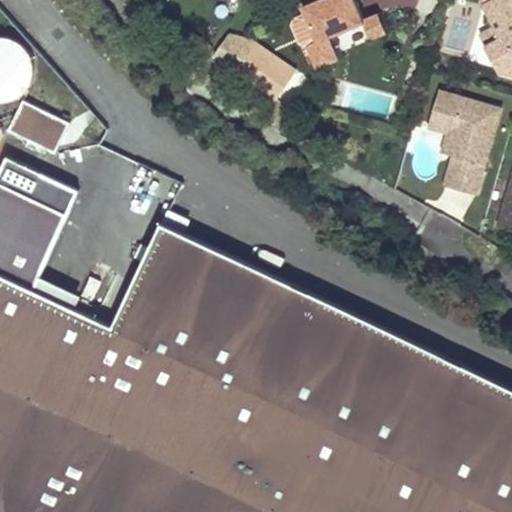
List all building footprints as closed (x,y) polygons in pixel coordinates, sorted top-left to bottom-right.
[(317,68),(338,59),(331,38),(365,24),(364,20),(355,0),(315,0),(303,5),(317,40),(307,44),(317,68)] [(511,0),(494,0),(484,6),(495,27),(501,38),(487,46),(499,69),(507,65),(511,74),(511,73),(511,0)] [(364,20),(365,24),(372,40),(386,34),(378,15),(364,20)] [(495,27),(480,35),(487,46),(501,38),(495,27)] [(213,55),(242,75),(274,99),(296,71),(254,40),(229,34),(213,55)] [(27,45),(18,38),(9,35),(0,35),(0,98),(2,99),(13,98),(23,93),(31,85),(36,75),(37,64),(34,54),(27,45)] [(477,193),(502,107),(440,89),(430,126),(449,131),(460,135),(454,154),(445,184),(477,193)] [(73,121),(25,98),(10,128),(58,151),(73,121)] [(460,135),(449,131),(443,151),(454,154),(460,135)] [(0,511),(511,511),(511,388),(165,222),(115,326),(36,288),(82,190),(9,157),(0,175),(0,511)] [(511,178),(498,226),(511,229),(511,178)] [(439,203),(469,208),(472,193),(442,187),(439,203)]
